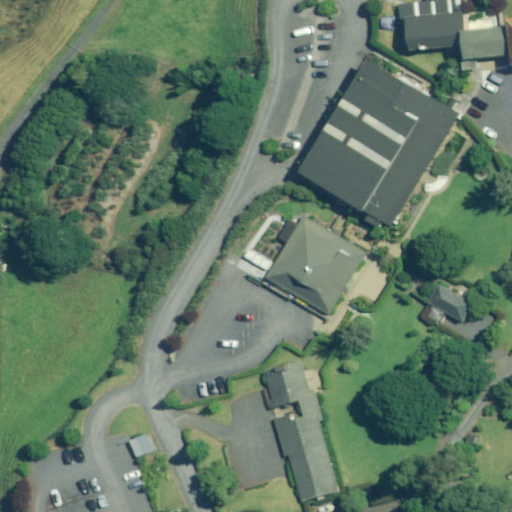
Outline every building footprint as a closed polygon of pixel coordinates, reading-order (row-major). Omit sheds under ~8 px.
[(462,0),(452,0),(414,4),(418,38),(467,34),(471,49),(511,44),(511,16),(466,19),(462,0)] [(364,50),(300,155),(388,208),(452,103),(364,50)] [(308,201),(268,259),(327,299),(367,242),(308,201)] [(439,270),(426,290),(459,311),(471,291),(439,270)] [(252,356),(298,495),(341,481),(295,342),(252,356)] [(151,435),(131,442),(136,460),(157,453),(151,435)]
